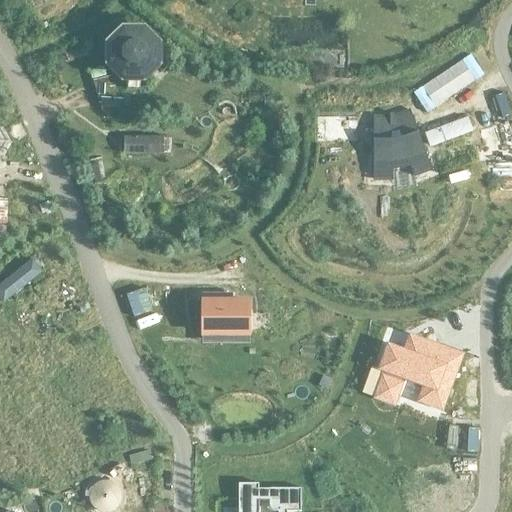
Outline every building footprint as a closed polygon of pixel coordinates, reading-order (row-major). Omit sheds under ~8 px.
[(112,63),(125,76),(143,76),(156,63),(156,45),(143,33),(125,33),(112,45),(112,63)] [(391,117),(374,117),(374,180),(375,180),(375,179),(391,179),(391,180),(393,180),(393,165),(409,162),(414,177),(416,176),(415,175),(430,170),(431,171),(432,170),(410,111),(394,117),(391,117)] [(511,122),(479,134),(484,150),(496,146),(499,163),(487,163),(487,180),(499,180),(499,194),(511,193),(511,122)] [(0,129),(0,160),(1,161),(10,145),(1,130),(0,129)] [(124,155),(163,155),(163,137),(124,137),(124,155)] [(0,283),(0,309),(38,289),(27,269),(0,283)] [(203,303),(203,334),(250,334),(250,303),(232,303),(232,296),(204,296),(204,303),(203,303)] [(138,300),(116,308),(125,331),(146,323),(138,300)] [(67,313),(21,334),(36,366),(81,346),(67,313)] [(382,377),(375,398),(393,404),(400,384),(399,383),(401,377),(425,385),(419,401),(442,409),(462,355),(411,337),(405,352),(388,346),(380,369),(386,371),(384,378),(382,377)] [(96,379),(78,387),(101,438),(119,430),(96,379)] [(467,453),(466,436),(437,437),(438,454),(467,453)] [(131,511),(149,511),(148,500),(156,486),(148,472),(132,472),(124,486),(132,500),(131,511)] [(431,511),(448,511),(433,482),(419,489),(431,511)] [(259,483),(238,483),(238,511),(301,511),(302,488),(269,488),(269,490),(259,490),(259,483)]
